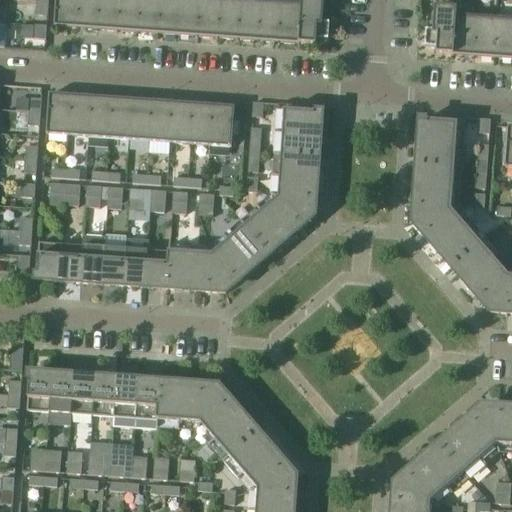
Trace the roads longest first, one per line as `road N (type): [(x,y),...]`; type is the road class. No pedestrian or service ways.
road 1 (residential): [(373,93),(0,69)]
road 2 (residential): [(227,330),(0,314)]
road 3 (residential): [(511,104),(373,93)]
